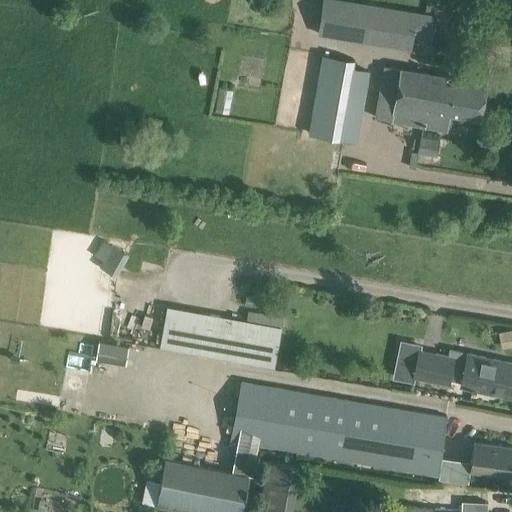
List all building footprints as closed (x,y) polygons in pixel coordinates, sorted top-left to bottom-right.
[(323,0),(319,33),(412,45),(413,34),(431,36),(433,15),(372,5),(373,0),(357,0),(357,3),(339,0),(323,0)] [(309,131),(358,140),(371,69),(354,66),(355,59),(323,53),(309,131)] [(376,117),(447,129),(450,112),(480,118),(487,82),(385,65),(376,117)] [(419,150),(438,153),(441,137),(422,134),(419,150)] [(104,238),(95,254),(103,258),(99,265),(118,275),(129,253),(104,238)] [(207,310),(200,353),(275,366),(283,324),(207,310)] [(511,328),(499,331),(502,347),(511,345),(511,328)] [(96,356),(126,362),(129,346),(99,341),(96,356)] [(458,354),(420,346),(414,376),(452,384),(453,377),(462,379),(466,360),(457,359),(458,354)] [(511,361),(468,352),(466,360),(462,379),(461,385),(511,395),(511,361)] [(241,380),(231,438),(239,440),(259,444),(437,474),(447,415),(241,380)] [(471,460),(470,469),(511,474),(511,445),(474,441),(471,460)] [(165,456),(157,503),(210,511),(242,511),(249,472),(250,470),(235,468),(165,456)] [(258,511),(294,511),(302,466),(267,460),(258,511)] [(462,509),(431,508),(430,511),(487,511),(488,501),(462,500),(462,509)]
